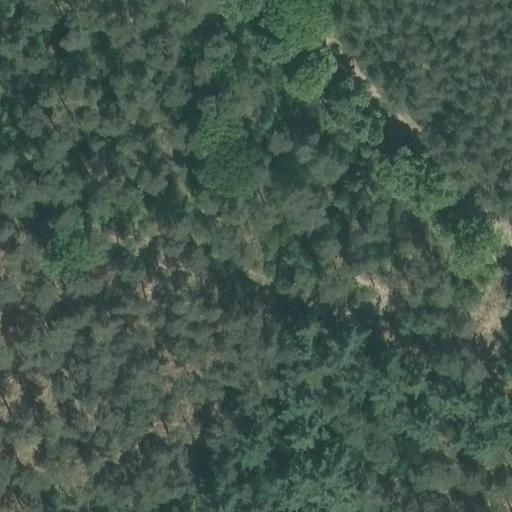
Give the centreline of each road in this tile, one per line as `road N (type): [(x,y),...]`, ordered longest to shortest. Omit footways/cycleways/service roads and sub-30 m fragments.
road 1 (track): [(511,390),(289,290),(0,204)]
road 2 (track): [(289,0),(511,237)]
